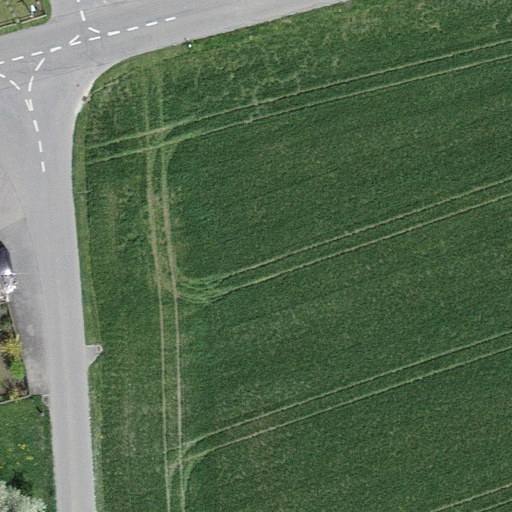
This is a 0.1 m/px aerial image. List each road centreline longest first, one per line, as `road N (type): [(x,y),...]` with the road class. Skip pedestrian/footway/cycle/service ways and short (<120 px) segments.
road 1 (unclassified): [(70,511),(56,267),(17,61)]
road 2 (tertiary): [(239,0),(86,39)]
